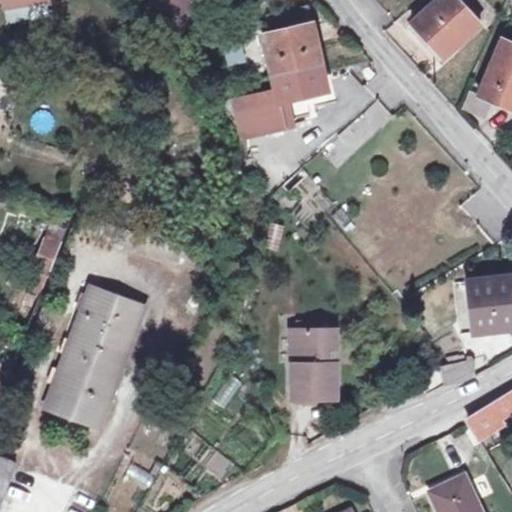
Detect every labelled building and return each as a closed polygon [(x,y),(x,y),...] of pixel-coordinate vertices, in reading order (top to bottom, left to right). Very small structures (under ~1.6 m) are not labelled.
[(169,22),(199,11),(188,0),(155,0),(149,7),(166,23),(169,22)] [(482,24),(459,0),(437,0),(412,23),(445,58),(482,24)] [(221,4),(220,3),(199,11),(169,22),(176,41),(227,22),(221,4)] [(8,22),(30,18),(28,4),(5,8),(8,22)] [(264,56),(267,70),(317,59),(309,21),(268,29),(270,40),(272,45),(268,45),(262,47),(264,52),(264,56)] [(232,65),(245,61),(237,31),(224,34),(232,65)] [(511,43),(504,40),(481,95),(511,107),(511,43)] [(321,77),(317,59),(267,70),(272,90),(321,77)] [(323,85),(321,77),(272,90),(274,100),(253,107),(258,130),(260,141),(283,136),(281,131),(279,115),(306,109),(327,104),(323,85)] [(281,131),(309,125),(306,109),(279,115),(281,131)] [(461,205),(491,243),(511,226),(511,222),(484,187),(461,205)] [(52,224),(47,237),(61,242),(69,219),(57,215),(54,225),(52,224)] [(121,218),(118,226),(126,228),(129,221),(121,218)] [(211,254),(207,253),(141,233),(126,228),(118,226),(114,240),(202,267),(214,271),(243,280),(248,266),(216,256),(213,255),(211,254)] [(301,248),(309,240),(298,231),(292,238),(301,248)] [(49,274),(61,242),(47,237),(35,269),(49,274)] [(511,276),(469,281),(475,333),(511,329),(511,312),(511,299),(511,276)] [(92,287),(47,407),(101,427),(146,308),(92,287)] [(294,400),(338,399),(337,330),(295,330),(296,365),(293,364),(294,400)] [(467,382),(475,377),(476,360),(473,360),(473,361),(469,362),(452,365),(441,367),(442,370),(445,386),(467,382)] [(511,393),(469,420),(480,439),(505,423),(502,419),(511,412),(511,393)] [(0,504),(15,463),(0,456),(0,504)] [(483,511),(466,475),(431,491),(440,511),(483,511)]
